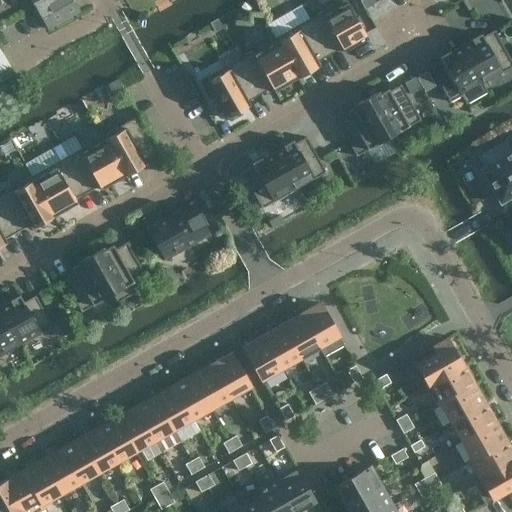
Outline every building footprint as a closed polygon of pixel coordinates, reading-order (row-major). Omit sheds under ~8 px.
[(79,11),(72,0),(30,0),(48,29),(79,11)] [(280,0),(284,9),(302,2),(301,0),(280,0)] [(345,0),(342,0),(309,19),(330,55),(342,48),(344,52),(368,39),(345,0)] [(374,0),(359,0),(364,9),(376,3),(374,0)] [(304,2),(269,20),(277,34),(311,16),(304,2)] [(217,18),(209,23),(215,33),(223,28),(217,18)] [(330,55),(309,19),(275,38),(297,79),(320,66),(318,62),(330,55)] [(511,62),(494,31),(483,37),(481,34),(471,39),(472,41),(461,47),(487,92),(488,92),(483,83),(511,66),(511,62)] [(297,79),(275,38),(240,58),(260,94),(272,87),(275,92),(297,79)] [(466,104),(487,92),(461,47),(450,53),(449,52),(440,57),(441,60),(430,67),(450,102),(461,96),(466,104)] [(0,80),(12,73),(0,50),(0,80)] [(260,94),(240,58),(200,81),(211,99),(215,97),(227,119),(251,105),(248,101),(260,94)] [(422,87),(416,76),(405,82),(411,93),(422,87)] [(117,79),(107,85),(113,95),(123,89),(117,79)] [(379,92),(366,99),(388,138),(420,120),(401,85),(389,91),(388,89),(380,94),(379,92)] [(435,96),(428,99),(433,108),(439,105),(435,96)] [(356,156),(388,138),(366,99),(353,106),(355,108),(347,112),(348,115),(337,121),(356,156)] [(143,164),(146,163),(145,160),(156,153),(158,153),(137,117),(101,137),(124,177),(144,166),(143,164)] [(511,135),(507,139),(479,155),(485,167),(483,168),(481,169),(482,171),(482,170),(500,201),(499,201),(500,203),(502,202),(511,195),(511,135)] [(104,187),(105,188),(124,177),(101,137),(67,156),(87,192),(99,186),(101,189),(104,187)] [(326,172),(306,137),(295,143),(293,140),(283,146),(284,147),(273,153),(294,190),(326,172)] [(29,159),(34,170),(74,151),(69,140),(29,159)] [(262,208),(294,190),(273,153),(263,159),(262,158),(252,163),(254,167),(242,173),(262,208)] [(75,205),(74,204),(77,202),(75,199),(87,192),(67,156),(32,176),(55,217),(75,205)] [(35,228),(55,217),(32,176),(0,194),(0,201),(17,232),(30,225),(31,228),(34,226),(35,228)] [(0,247),(5,245),(4,243),(7,242),(5,239),(17,232),(0,201),(0,247)] [(159,209),(142,219),(165,261),(211,235),(205,224),(207,223),(200,211),(198,213),(192,202),(164,218),(159,209)] [(91,254),(118,302),(139,290),(130,275),(141,268),(127,243),(115,249),(113,245),(105,249),(104,247),(91,254)] [(118,302),(91,254),(78,262),(80,264),(72,268),(73,270),(62,277),(81,312),(113,294),(117,303),(118,302)] [(20,295),(10,301),(10,302),(0,307),(0,308),(21,345),(41,333),(39,328),(50,322),(35,296),(24,302),(20,295)] [(320,303),(300,314),(324,356),(344,345),(320,303)] [(0,356),(21,345),(0,308),(0,356)] [(324,356),(300,314),(282,325),(300,358),(318,348),(323,356),(324,356)] [(263,335),(282,369),(300,358),(282,325),(263,335)] [(263,335),(243,346),(262,380),(282,369),(263,335)] [(458,358),(447,339),(434,346),(438,354),(418,365),(429,384),(427,385),(427,386),(464,365),(459,358),(458,358)] [(231,353),(212,364),(230,398),(250,386),(231,353)] [(212,364),(193,375),(212,408),(230,398),(212,364)] [(348,370),(355,382),(362,378),(355,365),(348,370)] [(464,365),(427,386),(438,405),(474,384),(464,365)] [(373,381),(378,390),(391,383),(386,374),(373,381)] [(193,375),(174,386),(193,419),(212,408),(193,375)] [(332,395),(327,384),(318,389),(324,399),(332,395)] [(474,384),(438,405),(439,405),(441,404),(451,422),(485,403),(474,384)] [(174,386),(155,396),(174,429),(193,419),(174,386)] [(324,399),(318,389),(309,394),(315,404),(324,399)] [(155,396),(136,407),(155,440),(174,429),(155,396)] [(485,403),(451,422),(462,441),(495,422),(485,403)] [(287,404),(279,409),(286,421),(294,416),(287,404)] [(136,407),(118,417),(137,451),(155,440),(136,407)] [(405,414),(395,420),(399,426),(409,421),(405,414)] [(265,433),(274,428),(267,415),(258,420),(265,433)] [(118,417),(99,428),(118,461),(137,451),(118,417)] [(403,433),(413,428),(409,421),(399,426),(403,433)] [(495,422),(462,441),(472,459),(470,460),(470,461),(506,440),(495,422)] [(99,428),(80,439),(99,472),(118,461),(99,428)] [(242,446),(236,435),(229,439),(235,450),(242,446)] [(276,452),(284,447),(277,435),(269,440),(276,452)] [(80,439),(61,449),(80,483),(99,472),(80,439)] [(235,450),(229,439),(223,443),(229,453),(235,450)] [(420,440),(410,445),(414,452),(423,446),(420,440)] [(511,450),(506,440),(470,461),(480,479),(473,483),(474,484),(511,461),(511,450)] [(403,448),(390,455),(395,463),(407,457),(403,448)] [(61,449),(42,460),(61,493),(80,483),(61,449)] [(246,453),(239,457),(245,467),(252,463),(246,453)] [(197,471),(204,467),(198,456),(191,460),(197,471)] [(233,460),(238,471),(245,467),(239,457),(233,460)] [(42,460),(24,471),(44,507),(45,506),(44,503),(61,493),(42,460)] [(197,471),(191,460),(184,464),(190,475),(197,471)] [(511,461),(474,484),(485,503),(511,487),(511,461)] [(429,464),(419,470),(422,474),(424,478),(434,472),(432,468),(429,464)] [(296,467),(276,479),(295,511),(315,501),(296,467)] [(337,486),(348,506),(381,487),(370,467),(337,486)] [(24,471),(5,481),(22,511),(34,511),(44,507),(24,471)] [(434,472),(424,478),(428,485),(438,479),(434,472)] [(208,488),(214,484),(208,474),(202,478),(208,488)] [(208,488),(202,478),(195,481),(201,492),(208,488)] [(424,478),(414,484),(418,490),(428,485),(424,478)] [(169,492),(161,479),(153,484),(160,497),(169,492)] [(276,479),(258,489),(270,511),(295,511),(276,479)] [(438,479),(428,485),(432,492),(442,486),(438,479)] [(0,511),(22,511),(5,481),(0,483),(0,511)] [(160,497),(153,484),(144,489),(151,502),(160,497)] [(428,485),(418,490),(422,497),(432,492),(428,485)] [(381,487),(348,506),(351,511),(380,511),(392,505),(381,487)] [(261,497),(243,507),(245,511),(270,511),(258,489),(257,489),(261,497)] [(169,492),(160,497),(168,510),(176,505),(169,492)] [(157,511),(164,511),(168,510),(160,497),(151,502),(157,511)] [(123,499),(117,503),(121,511),(124,511),(129,510),(123,499)] [(110,507),(112,511),(121,511),(117,503),(110,507)]
